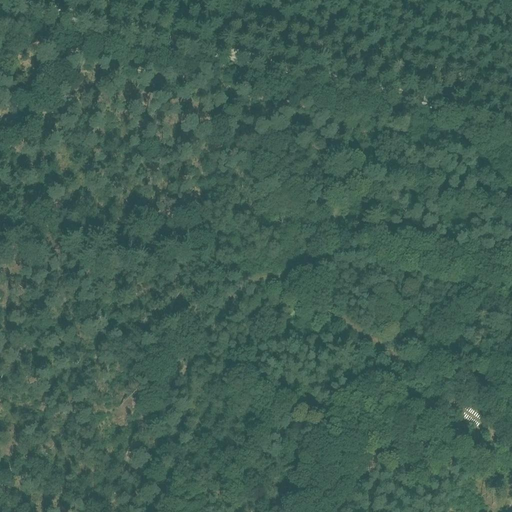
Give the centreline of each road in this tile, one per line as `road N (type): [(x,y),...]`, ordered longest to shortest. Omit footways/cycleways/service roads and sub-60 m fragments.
road 1 (track): [(21,0),(511,118)]
road 2 (unknown): [(511,110),(51,0)]
